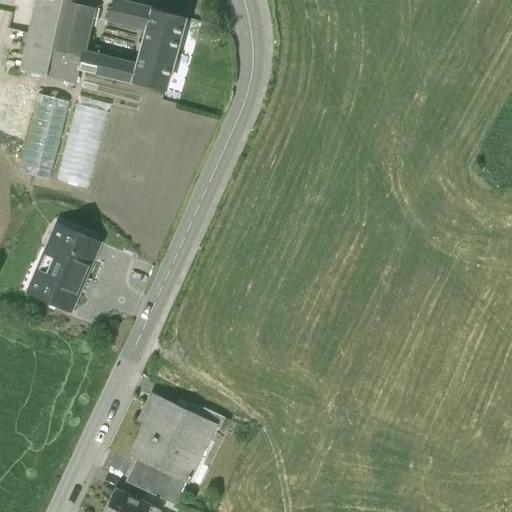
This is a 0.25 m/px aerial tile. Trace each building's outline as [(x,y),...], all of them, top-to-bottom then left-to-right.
[(36,0),(20,67),(47,74),(47,77),(75,84),(79,69),(83,52),(95,0),(36,0)] [(185,16),(117,0),(113,0),(108,21),(144,30),(136,65),(83,52),(79,69),(167,90),(185,16)] [(19,171),(48,178),(68,102),(39,95),(19,171)] [(81,105),(59,182),(88,190),(110,114),(81,105)] [(57,224),(27,294),(71,313),(101,244),(57,224)] [(131,455),(138,459),(187,483),(216,426),(198,417),(152,395),(140,420),(147,423),(131,455)] [(198,417),(216,426),(223,430),(229,420),(203,407),(198,417)] [(176,506),(187,483),(138,459),(127,482),(176,506)] [(147,511),(151,505),(118,490),(106,511),(147,511)]
